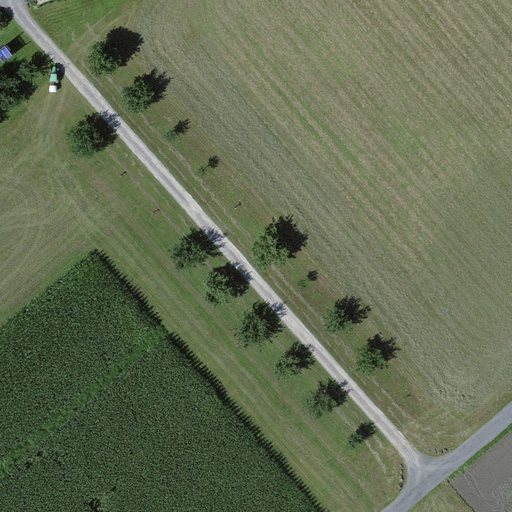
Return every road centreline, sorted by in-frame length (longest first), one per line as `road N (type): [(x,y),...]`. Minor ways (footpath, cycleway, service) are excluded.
road 1 (track): [(9,0),(431,477)]
road 2 (track): [(511,409),(391,511)]
